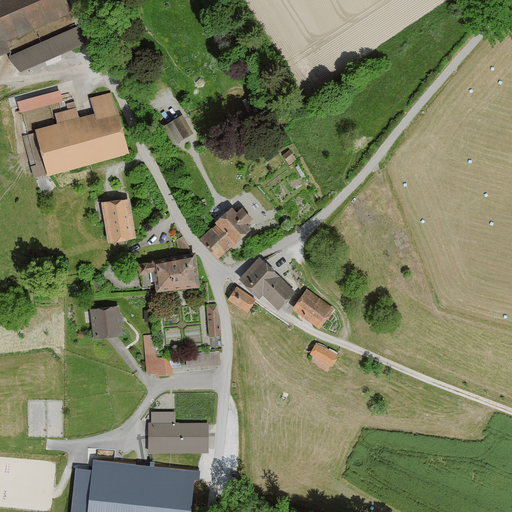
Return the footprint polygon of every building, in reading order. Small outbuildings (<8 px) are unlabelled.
[(6,37),(70,11),(65,0),(0,0),(0,52),(7,49),(11,48),(6,37)] [(77,26),(9,54),(12,59),(20,70),(84,42),(77,26)] [(60,88),(18,99),(21,110),(62,99),(60,88)] [(28,132),(40,177),(125,156),(109,95),(86,100),(90,115),(73,119),(71,111),(50,116),(53,126),(28,132)] [(64,100),(56,102),(58,110),(77,105),(75,100),(65,103),(64,100)] [(164,125),(175,144),(193,134),(181,115),(164,125)] [(102,243),(131,239),(124,199),(96,204),(102,243)] [(200,235),(219,255),(236,239),(235,238),(249,225),(246,221),(252,215),(242,205),(235,211),(230,205),(214,219),(215,221),(200,235)] [(183,252),(192,251),(182,235),(175,239),(183,252)] [(156,289),(200,284),(200,281),(196,255),(196,250),(192,251),(183,252),(138,259),(139,270),(154,268),(156,289)] [(263,257),(242,278),(259,295),(263,292),(279,308),(296,290),(263,257)] [(227,299),(246,312),(255,300),(236,286),(227,299)] [(334,308),(308,287),(293,306),(319,327),(334,308)] [(92,336),(122,334),(119,304),(90,306),(92,336)] [(221,334),(219,316),(216,304),(207,304),(210,335),(219,334),(221,334)] [(153,334),(143,335),(146,373),(156,372),(157,374),(171,373),(171,364),(183,363),(183,355),(155,357),(153,334)] [(340,352),(316,340),(309,352),(333,365),(340,352)] [(219,351),(187,354),(188,366),(220,364),(219,352),(219,351)] [(145,453),(205,453),(205,422),(170,422),(170,412),(148,412),(148,423),(145,423),(145,453)] [(66,511),(190,511),(195,473),(88,459),(87,471),(72,469),(66,511)]
